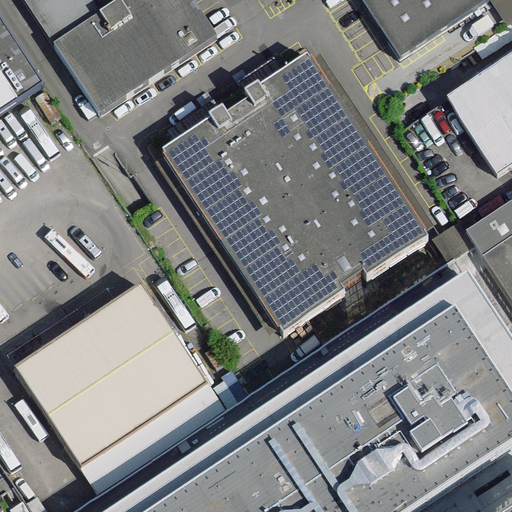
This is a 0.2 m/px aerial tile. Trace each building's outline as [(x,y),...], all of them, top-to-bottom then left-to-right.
[(26,0),(102,115),(219,39),(192,0),(26,0)] [(499,0),(363,0),(405,63),(499,0)] [(0,23),(0,121),(45,92),(0,23)] [(511,174),(511,65),(450,106),(501,182),(511,174)] [(284,348),(431,252),(308,67),(162,164),(284,348)] [(511,210),(470,238),(497,278),(511,300),(511,210)] [(447,257),(470,244),(460,226),(437,238),(447,257)] [(128,511),(433,511),(511,460),(511,349),(471,287),(128,511)] [(197,391),(132,292),(6,375),(71,473),(197,391)]
